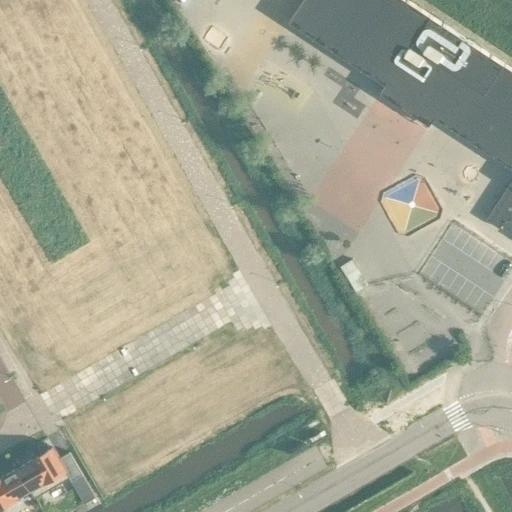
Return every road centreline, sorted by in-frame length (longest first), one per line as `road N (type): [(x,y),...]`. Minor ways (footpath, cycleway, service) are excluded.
road 1 (residential): [(269,294),(99,0)]
road 2 (residential): [(269,294),(28,426)]
road 3 (residential): [(367,466),(269,294)]
road 4 (tertiary): [(511,411),(472,409),(367,466)]
